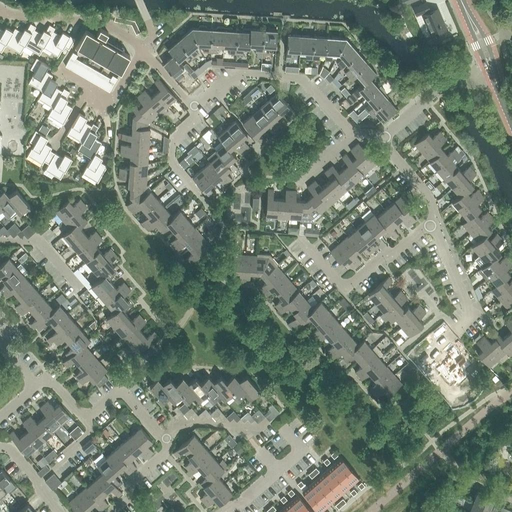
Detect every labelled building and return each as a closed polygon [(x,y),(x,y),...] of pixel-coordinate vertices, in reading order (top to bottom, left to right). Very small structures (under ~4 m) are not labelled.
[(421,13),(431,37),(447,30),(439,10),(431,13),(427,2),(413,8),(416,15),(421,13)] [(399,10),(391,13),(394,20),(402,17),(399,10)] [(115,16),(114,21),(131,25),(136,34),(140,32),(135,21),(115,16)] [(21,51),(25,44),(34,30),(36,27),(31,24),(24,34),(15,28),(13,31),(7,42),(21,51)] [(34,30),(25,44),(40,53),(44,45),(53,31),(55,28),(49,25),(43,35),(34,30)] [(199,28),(198,43),(204,43),(203,52),(210,52),(212,29),(207,29),(207,28),(206,27),(205,26),(200,26),(199,26),(199,27),(199,28)] [(212,29),(210,52),(217,53),(218,44),(224,45),(224,44),(224,41),(225,30),(225,27),(218,27),(217,27),(216,28),(216,29),(212,29)] [(224,44),(224,45),(230,45),(229,54),(236,54),(238,31),(233,31),(233,29),(232,29),(231,28),(226,27),(225,27),(225,30),(224,41),(224,44)] [(0,48),(2,50),(7,42),(13,31),(8,28),(5,32),(0,29),(0,48)] [(100,28),(97,33),(105,38),(108,33),(100,28)] [(192,28),(178,40),(193,58),(198,53),(193,47),(198,43),(199,28),(192,28)] [(238,31),(236,54),(243,54),(243,46),(250,46),(250,44),(251,32),(250,32),(251,30),(250,29),(244,29),(243,29),(242,30),(242,31),(238,31)] [(251,29),(250,32),(251,32),(250,44),(256,44),(256,53),(257,53),(262,53),(264,30),(251,29)] [(89,57),(100,39),(86,30),(75,48),(75,49),(77,46),(91,54),(89,57)] [(264,30),(262,53),(269,53),(269,48),(276,48),(276,45),(277,34),(277,30),(264,30)] [(44,45),(41,50),(50,55),(53,50),(56,52),(61,44),(67,47),(73,37),(62,31),(60,36),(53,31),(44,45)] [(294,50),(300,50),(301,35),(288,34),(286,58),(293,58),(294,50)] [(306,59),(313,59),(314,36),(301,35),(300,50),(306,51),(306,59)] [(320,52),(326,52),(327,37),(314,36),(313,59),(319,60),(320,52)] [(333,52),(339,53),(350,43),(346,38),(327,37),(326,52),(325,60),(332,61),(333,52)] [(103,65),(104,66),(115,47),(100,39),(89,57),(90,57),(91,55),(105,63),(103,65)] [(168,49),(173,55),(174,55),(178,60),(183,56),(188,62),(193,58),(178,40),(168,49)] [(341,69),(348,63),(359,53),(350,43),(339,53),(343,58),(337,63),(341,69)] [(115,47),(104,66),(106,63),(120,72),(119,75),(130,56),(115,47)] [(65,66),(71,69),(76,59),(74,58),(77,54),(73,52),(65,66)] [(345,73),(350,78),(367,63),(359,53),(348,63),(352,67),(345,73)] [(174,55),(173,55),(164,63),(179,81),(184,77),(179,71),(184,66),(178,60),(174,55)] [(28,81),(43,90),(51,79),(53,75),(45,71),(48,65),(37,58),(35,61),(33,64),(29,70),(34,72),(28,81)] [(71,69),(76,72),(82,62),(76,59),(71,69)] [(76,72),(82,75),(87,65),(82,62),(76,72)] [(367,63),(350,78),(354,83),(357,81),(361,85),(364,82),(369,78),(370,78),(376,73),(367,63)] [(82,75),(87,78),(93,69),(87,65),(82,75)] [(87,78),(92,82),(98,72),(93,69),(87,78)] [(92,82),(98,85),(103,75),(98,72),(92,82)] [(98,85),(103,88),(109,78),(103,75),(98,85)] [(109,78),(103,88),(109,91),(117,78),(114,76),(111,80),(109,78)] [(160,89),(156,93),(167,106),(176,98),(158,78),(154,82),(160,89)] [(363,93),(367,98),(378,88),(370,78),(369,78),(364,82),(361,85),(344,99),(349,105),(363,93)] [(38,98),(52,106),(62,91),(53,86),(55,81),(51,79),(43,90),(38,98)] [(371,102),(365,108),(369,113),(387,98),(388,97),(384,93),(385,92),(384,91),(380,86),(378,88),(367,98),(371,102)] [(52,106),(48,113),(55,117),(52,121),(61,126),(63,122),(72,108),(63,102),(69,92),(64,88),(62,91),(52,106)] [(252,89),(248,93),(252,98),(256,94),(252,89)] [(145,90),(141,93),(159,113),(167,106),(156,93),(151,97),(145,90)] [(278,92),(269,100),(280,113),(285,109),(291,116),(296,112),(278,92)] [(143,104),(139,107),(151,121),(159,113),(141,93),(137,97),(143,104)] [(245,99),(241,102),(244,105),(252,98),(248,93),(243,97),(245,99)] [(387,98),(369,113),(374,118),(380,112),(384,117),(395,107),(387,98)] [(269,100),(260,107),(278,128),(282,124),(276,117),(280,113),(269,100)] [(133,116),(132,127),(147,128),(148,123),(151,121),(139,107),(135,103),(131,107),(136,113),(133,116)] [(260,107),(252,115),(263,128),(268,124),(274,131),(278,128),(260,107)] [(68,132),(82,141),(91,126),(82,120),(85,116),(79,113),(68,132)] [(357,114),(353,118),(357,123),(362,119),(357,114)] [(263,128),(252,115),(243,122),(261,143),(265,139),(259,132),(263,128)] [(30,119),(27,124),(33,128),(36,123),(30,119)] [(235,120),(226,128),(244,149),(248,145),(242,138),(247,134),(235,120)] [(78,148),(92,157),(95,153),(101,142),(92,137),(98,127),(93,124),(91,126),(82,141),(78,148)] [(42,125),(39,131),(45,134),(48,129),(42,125)] [(122,138),(131,139),(149,140),(150,128),(147,128),(132,127),(131,133),(122,133),(122,138)] [(217,136),(224,143),(224,142),(230,148),(234,145),(240,152),(244,149),(226,128),(217,136)] [(33,145),(27,155),(41,164),(44,160),(49,163),(55,153),(50,150),(51,148),(45,144),(49,139),(36,131),(29,142),(33,145)] [(415,144),(422,153),(443,135),(439,131),(432,138),(428,133),(415,144)] [(422,153),(430,162),(443,150),(439,146),(446,139),(443,135),(422,153)] [(121,144),(121,149),(148,151),(149,140),(131,139),(131,145),(121,144)] [(218,154),(224,161),(230,168),(233,171),(237,167),(231,160),(236,156),(230,148),(224,142),(224,143),(215,150),(218,154)] [(358,143),(354,146),(372,167),(375,170),(378,167),(376,164),(381,159),(376,153),(370,146),(369,146),(365,150),(358,143)] [(357,157),(352,161),(364,174),(372,167),(354,146),(350,150),(357,157)] [(430,162),(437,170),(458,152),(454,148),(447,155),(443,150),(430,162)] [(130,155),(129,161),(147,163),(148,151),(121,149),(120,155),(130,155)] [(207,158),(210,161),(228,182),(232,178),(226,171),(230,168),(224,161),(215,150),(207,158)] [(458,152),(437,170),(445,179),(458,167),(454,163),(461,156),(465,154),(461,150),(458,152)] [(49,163),(43,172),(53,178),(54,176),(59,179),(72,158),(67,155),(65,154),(62,158),(55,153),(49,163)] [(95,153),(92,157),(92,158),(83,172),(97,181),(107,166),(97,160),(100,156),(95,153)] [(346,162),(341,166),(343,168),(355,182),(364,174),(352,161),(346,154),(342,157),(346,162)] [(119,167),(119,173),(146,174),(147,163),(129,161),(129,168),(119,167)] [(210,161),(201,169),(213,182),(218,178),(224,185),(228,182),(210,161)] [(333,165),(329,169),(346,189),(355,182),(343,168),(339,172),(333,165)] [(445,179),(452,187),(473,170),(469,166),(462,172),(458,167),(445,179)] [(213,182),(201,169),(192,177),(210,197),(215,193),(208,186),(213,182)] [(331,179),(326,183),(338,197),(346,189),(329,169),(324,172),(331,179)] [(452,187),(459,196),(460,196),(466,191),(473,185),(469,180),(476,174),(473,170),(452,187)] [(128,185),(130,185),(146,186),(146,174),(119,173),(119,178),(128,178),(128,185)] [(315,180),(311,184),(329,204),(338,197),(326,183),(322,187),(315,180)] [(313,194),(309,198),(321,211),(329,204),(311,184),(307,187),(313,194)] [(127,205),(130,208),(147,193),(145,191),(145,189),(146,186),(130,185),(130,196),(133,199),(127,205)] [(373,185),(364,192),(367,196),(376,189),(373,185)] [(9,196),(17,206),(14,208),(18,212),(20,214),(30,205),(16,189),(9,196)] [(266,216),(278,217),(279,199),(273,198),(274,189),(268,189),(266,216)] [(452,202),(460,211),(481,193),(477,189),(470,195),(466,191),(460,196),(459,196),(452,202)] [(0,192),(0,201),(4,206),(2,208),(10,218),(17,213),(18,212),(14,208),(17,206),(9,196),(4,190),(0,192)] [(141,206),(145,211),(158,199),(150,190),(147,193),(130,208),(134,213),(141,206)] [(278,217),(289,217),(291,190),(286,190),(285,199),(279,199),(278,217)] [(289,217),(300,218),(301,200),(296,200),(296,191),(291,190),(289,217)] [(460,211),(467,220),(468,220),(476,213),(481,208),(477,204),(484,197),(481,193),(460,211)] [(403,195),(394,202),(412,223),(416,219),(410,212),(414,208),(403,195)] [(300,218),(300,220),(302,221),(302,224),(305,226),(305,227),(313,228),(314,222),(313,221),(322,213),(321,211),(309,198),(306,201),(301,200),(300,218)] [(55,211),(63,221),(84,202),(80,199),(73,205),(68,200),(55,211)] [(142,222),(140,223),(143,227),(145,226),(166,208),(158,199),(145,211),(149,216),(142,222)] [(63,221),(70,229),(83,217),(80,213),(87,206),(84,202),(63,221)] [(394,202),(385,210),(397,223),(402,219),(408,226),(412,223),(394,202)] [(156,224),(159,228),(173,216),(166,208),(145,226),(148,230),(156,224)] [(170,226),(174,231),(188,219),(180,210),(173,216),(159,228),(163,232),(170,226)] [(385,210),(377,217),(376,218),(391,234),(394,238),(399,234),(392,227),(397,223),(385,210)] [(462,224),(470,233),(490,215),(487,211),(480,217),(476,213),(468,220),(467,220),(462,224)] [(373,214),(365,221),(377,234),(381,230),(388,238),(391,234),(376,218),(377,217),(374,213),(373,214)] [(470,233),(477,241),(478,242),(486,235),(491,230),(487,225),(494,219),(490,215),(470,233)] [(63,235),(71,244),(84,232),(80,228),(87,221),(83,217),(70,229),(63,235)] [(171,241),(175,245),(195,227),(188,219),(174,231),(178,235),(171,241)] [(365,221),(357,228),(374,249),(378,246),(372,239),(377,234),(365,221)] [(11,226),(7,230),(10,233),(14,230),(18,227),(14,223),(11,226)] [(14,230),(10,233),(13,237),(17,234),(21,230),(18,227),(14,230)] [(185,243),(189,248),(203,236),(195,227),(175,245),(178,249),(185,243)] [(304,234),(304,235),(318,236),(318,235),(319,228),(313,228),(305,227),(305,228),(304,234)] [(28,231),(25,228),(21,231),(24,235),(27,238),(31,235),(28,231)] [(357,228),(348,236),(359,249),(364,245),(370,253),(374,249),(357,228)] [(71,244),(78,253),(99,235),(95,231),(88,237),(84,232),(71,244)] [(472,246),(479,255),(500,237),(496,233),(489,239),(486,235),(478,242),(477,241),(472,246)] [(78,253),(86,261),(99,250),(95,245),(102,239),(99,235),(78,253)] [(203,236),(189,248),(193,252),(186,259),(190,263),(210,245),(203,236)] [(348,236),(339,243),(357,264),(361,261),(355,253),(359,249),(348,236)] [(479,255),(487,263),(487,264),(495,257),(501,252),(496,247),(503,241),(500,237),(479,255)] [(357,264),(339,243),(330,251),(342,265),(347,260),(353,268),(357,264)] [(86,261),(93,270),(114,252),(110,248),(103,254),(99,250),(86,261)] [(93,270),(100,278),(101,279),(112,269),(114,267),(110,262),(117,256),(114,252),(93,270)] [(25,253),(17,259),(20,263),(21,262),(28,256),(25,253)] [(261,274),(263,277),(277,265),(279,264),(270,254),(257,253),(257,256),(256,273),(261,274)] [(239,282),(244,282),(246,255),(234,254),(233,272),(240,272),(239,282)] [(250,273),(256,273),(257,256),(246,255),(244,282),(250,282),(250,273)] [(481,268),(478,271),(486,280),(489,277),(510,259),(506,255),(499,261),(495,257),(487,264),(487,263),(481,268)] [(0,274),(3,278),(16,267),(8,258),(1,264),(0,264),(0,274)] [(489,277),(496,285),(497,286),(505,279),(510,274),(506,269),(511,263),(511,261),(510,259),(489,277)] [(5,284),(0,289),(3,293),(24,275),(28,271),(21,262),(20,263),(16,267),(3,278),(7,283),(5,284)] [(260,287),(263,292),(284,274),(277,265),(263,277),(267,281),(263,284),(260,287)] [(91,286),(99,295),(113,283),(109,279),(116,272),(112,269),(101,279),(100,278),(91,286)] [(274,289),(278,294),(291,282),(284,274),(263,292),(267,296),(274,289)] [(14,291),(18,295),(31,284),(24,275),(3,293),(7,297),(14,291)] [(368,294),(376,303),(389,291),(385,287),(388,284),(392,281),(389,276),(379,284),(368,294)] [(491,290),(498,298),(511,286),(511,279),(509,283),(505,279),(497,286),(496,285),(491,290)] [(99,295),(107,304),(127,286),(124,282),(117,288),(113,283),(99,295)] [(275,305),(278,309),(299,291),(291,282),(278,294),(282,298),(275,305)] [(15,306),(18,310),(39,293),(31,284),(18,295),(22,300),(15,306)] [(107,304),(114,312),(127,300),(123,296),(131,290),(127,286),(107,304)] [(511,286),(498,298),(507,308),(511,302),(511,286)] [(376,303),(383,312),(404,294),(400,290),(393,296),(389,291),(376,303)] [(289,307),(293,311),(306,300),(299,291),(278,309),(282,313),(289,307)] [(29,308),(33,313),(47,301),(39,293),(18,310),(22,314),(29,308)] [(61,293),(56,298),(61,303),(66,299),(61,293)] [(391,321),(394,318),(404,309),(404,308),(400,304),(407,298),(404,294),(383,312),(391,321)] [(290,322),(289,322),(293,326),(301,320),(300,319),(313,308),(318,303),(311,296),(306,300),(293,311),(297,316),(290,322)] [(106,318),(114,327),(128,316),(124,311),(131,305),(127,300),(114,312),(106,318)] [(35,327),(39,323),(54,310),(47,301),(33,313),(37,318),(30,324),(34,328),(35,327)] [(311,317),(315,322),(328,311),(320,302),(313,308),(300,319),(301,320),(304,324),(311,317)] [(394,318),(402,326),(422,308),(419,304),(412,310),(407,305),(404,308),(404,309),(394,318)] [(39,323),(35,327),(39,330),(43,327),(50,321),(54,325),(67,314),(59,305),(54,310),(39,323)] [(422,308),(402,326),(409,335),(423,323),(419,318),(426,312),(423,309),(422,308)] [(312,333),(315,337),(336,320),(328,311),(315,322),(319,327),(312,333)] [(362,315),(370,323),(374,319),(367,311),(362,315)] [(50,343),(54,340),(75,323),(67,314),(54,325),(58,330),(47,339),(50,343)] [(114,327),(122,336),(142,318),(139,314),(132,320),(128,316),(114,327)] [(122,336),(129,344),(143,333),(139,328),(146,322),(142,318),(122,336)] [(326,335),(330,339),(343,328),(336,320),(315,337),(319,341),(326,335)] [(65,338),(69,343),(82,331),(75,323),(54,340),(58,344),(65,338)] [(327,350),(330,354),(351,337),(343,328),(330,339),(334,344),(327,350)] [(66,354),(69,357),(84,344),(84,345),(90,340),(82,331),(69,343),(73,347),(66,354)] [(143,333),(129,344),(137,353),(158,336),(154,331),(147,337),(143,333)] [(492,335),(495,339),(506,352),(510,356),(511,353),(511,339),(507,334),(503,338),(496,331),(492,335)] [(482,332),(478,336),(480,338),(499,359),(502,362),(510,356),(506,352),(495,339),(491,342),(484,335),(482,332)] [(478,336),(474,339),(477,342),(483,349),(478,354),(489,367),(499,359),(480,338),(478,336)] [(341,352),(345,356),(358,345),(351,337),(330,354),(334,358),(341,352)] [(354,356),(358,360),(371,349),(363,340),(358,345),(345,356),(343,358),(347,362),(354,356)] [(74,360),(78,364),(91,353),(84,345),(84,344),(69,357),(63,362),(67,366),(74,360)] [(449,356),(436,368),(449,384),(449,383),(453,380),(457,385),(468,376),(464,371),(470,366),(454,347),(446,353),(449,356)] [(355,371),(358,375),(379,357),(371,349),(358,360),(362,365),(355,371)] [(75,375),(78,379),(99,362),(91,353),(78,364),(82,369),(75,375)] [(369,373),(373,377),(386,366),(379,357),(358,375),(362,379),(369,373)] [(423,361),(419,365),(424,371),(429,367),(423,361)] [(99,362),(78,379),(82,383),(89,377),(94,382),(107,370),(99,362)] [(370,389),(373,393),(394,375),(386,366),(373,377),(377,382),(370,389)] [(95,382),(99,386),(108,378),(104,374),(95,382)] [(234,375),(226,382),(234,391),(232,394),(237,400),(245,393),(247,391),(239,381),(234,375)] [(246,375),(239,381),(247,391),(245,393),(250,399),(260,390),(246,375)] [(394,375),(373,393),(377,397),(384,390),(388,395),(401,384),(394,375)] [(496,375),(492,378),(499,387),(503,384),(496,375)] [(208,376),(201,382),(209,392),(206,395),(212,401),(219,394),(222,392),(214,382),(208,376)] [(221,376),(214,382),(222,392),(219,394),(224,400),(232,394),(234,391),(226,382),(221,376)] [(183,377),(175,384),(184,393),(181,396),(186,402),(194,395),(197,393),(188,383),(183,377)] [(196,377),(188,383),(197,393),(194,395),(199,401),(206,395),(209,392),(201,382),(196,377)] [(171,394),(163,384),(157,378),(150,385),(158,394),(155,396),(161,403),(168,396),(171,394)] [(170,378),(163,384),(171,394),(168,396),(174,402),(181,396),(184,393),(175,384),(170,378)] [(48,400),(44,404),(61,425),(71,417),(59,403),(54,408),(48,400)] [(184,402),(178,408),(184,415),(187,418),(191,415),(194,419),(197,416),(198,415),(191,407),(189,408),(184,402)] [(46,415),(41,419),(53,432),(61,425),(44,404),(40,407),(46,415)] [(268,412),(264,415),(265,417),(269,422),(280,413),(279,412),(272,404),(268,407),(270,409),(267,411),(268,412)] [(176,413),(172,416),(176,421),(184,415),(178,408),(177,406),(173,410),(176,413)] [(217,408),(210,414),(212,416),(211,417),(215,421),(219,418),(222,421),(222,420),(226,418),(217,408)] [(258,409),(251,415),(254,419),(258,423),(265,417),(264,415),(258,409)] [(123,412),(118,417),(123,422),(128,418),(123,412)] [(240,418),(244,423),(248,420),(250,423),(251,423),(254,420),(254,419),(251,415),(248,412),(240,418)] [(30,415),(26,419),(44,440),(53,432),(41,419),(37,423),(30,415)] [(29,430),(24,434),(36,447),(39,451),(43,447),(40,443),(44,440),(26,419),(22,422),(29,430)] [(78,425),(69,433),(74,439),(75,440),(83,432),(78,425)] [(140,427),(132,435),(150,455),(154,452),(147,445),(152,440),(141,427),(140,427)] [(105,428),(100,433),(104,438),(110,434),(105,428)] [(36,447),(24,434),(20,438),(13,430),(9,434),(27,455),(36,447)] [(184,450),(188,455),(201,443),(193,434),(173,452),(177,456),(184,450)] [(132,435),(123,442),(135,455),(139,451),(146,459),(150,455),(132,435)] [(229,437),(223,442),(229,448),(235,444),(229,437)] [(82,447),(87,453),(96,446),(94,443),(90,440),(82,447)] [(123,442),(114,450),(132,470),(136,467),(130,459),(135,455),(123,442)] [(185,466),(188,470),(209,452),(201,443),(188,455),(192,459),(185,466)] [(237,444),(233,448),(238,455),(243,451),(237,444)] [(53,449),(44,457),(49,462),(51,460),(57,454),(53,449)] [(114,450),(106,457),(117,470),(122,466),(128,474),(132,470),(114,450)] [(199,467),(203,472),(216,460),(209,452),(188,470),(192,474),(199,467)] [(41,468),(46,464),(48,462),(43,456),(36,462),(41,468)] [(97,465),(103,472),(104,472),(116,485),(119,482),(113,475),(117,470),(106,457),(97,465)] [(350,468),(341,458),(333,465),(342,475),(350,468)] [(200,483),(203,486),(203,487),(217,475),(224,469),(228,466),(223,459),(219,463),(216,460),(203,472),(207,477),(200,483)] [(46,464),(41,468),(37,472),(41,477),(50,469),(46,464)] [(342,475),(333,465),(326,471),(335,482),(342,475)] [(0,469),(0,482),(7,490),(10,494),(14,489),(17,487),(1,468),(0,469)] [(358,478),(350,468),(342,475),(351,485),(358,478)] [(335,482),(326,471),(318,478),(327,488),(335,482)] [(103,472),(95,479),(107,493),(111,489),(118,496),(122,492),(118,487),(116,485),(104,472),(103,472)] [(45,481),(49,486),(57,478),(54,473),(45,481)] [(200,498),(203,502),(224,484),(217,475),(203,487),(207,492),(200,498)] [(351,485),(342,475),(335,482),(343,491),(351,485)] [(57,478),(49,486),(52,490),(61,482),(57,478)] [(327,488),(318,478),(311,485),(319,495),(327,488)] [(95,479),(86,487),(104,507),(108,504),(102,497),(107,493),(95,479)] [(343,491),(335,482),(327,488),(336,498),(343,491)] [(224,484),(203,502),(207,506),(214,500),(219,504),(232,493),(224,484)] [(319,495),(311,485),(303,491),(312,501),(319,495)] [(86,487),(78,494),(90,508),(94,504),(100,511),(104,507),(86,487)] [(327,488),(319,495),(328,505),(336,498),(327,488)] [(476,492),(472,502),(489,509),(493,499),(476,492)] [(90,508),(78,494),(69,502),(77,511),(85,511),(90,508)] [(328,505),(319,495),(312,501),(321,511),(328,505)] [(299,511),(307,506),(298,496),(290,502),(298,511),(299,511)] [(298,511),(290,502),(283,509),(285,511),(298,511)] [(472,502),(469,511),(488,511),(489,509),(472,502)]
